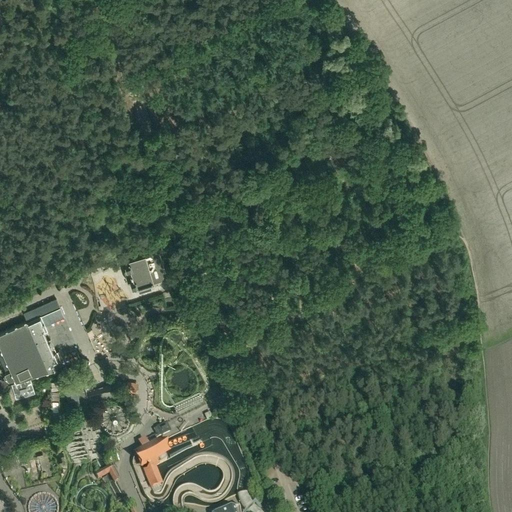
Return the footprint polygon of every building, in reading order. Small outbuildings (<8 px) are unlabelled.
[(166,280),(168,279),(157,244),(144,251),(144,253),(145,255),(126,261),(127,265),(125,265),(127,272),(124,273),(128,283),(130,283),(132,289),(134,288),(135,290),(139,289),(140,292),(151,288),(150,285),(166,280)] [(56,299),(23,314),(27,323),(48,373),(55,371),(55,369),(52,363),(60,360),(56,352),(55,353),(51,344),(56,341),(55,338),(50,340),(46,332),(47,331),(45,326),(64,318),(56,299)] [(15,382),(48,373),(27,323),(0,334),(0,346),(11,373),(5,376),(8,382),(9,384),(15,382)] [(59,438),(58,379),(50,380),(51,386),(52,431),(52,435),(53,438),(59,438)] [(87,395),(83,380),(63,385),(69,405),(79,403),(80,407),(114,398),(112,389),(87,395)] [(137,393),(138,382),(127,381),(126,391),(134,392),(137,393)] [(72,461),(73,465),(74,466),(76,466),(78,466),(79,466),(81,465),(83,464),(89,461),(90,460),(95,457),(100,455),(104,453),(104,450),(104,445),(103,439),(101,435),(100,429),(98,428),(95,424),(92,423),(89,423),(86,422),(83,422),(79,424),(74,427),(72,429),(68,431),(66,435),(65,437),(64,440),(64,443),(65,447),(67,450),(69,453),(71,457),(72,461)] [(161,437),(171,433),(166,423),(156,428),(161,437)] [(167,463),(165,460),(170,458),(166,449),(163,442),(149,448),(147,444),(145,442),(145,441),(137,444),(141,452),(133,457),(134,459),(137,465),(141,473),(147,470),(148,472),(143,474),(150,490),(152,490),(154,489),(156,488),(158,487),(160,486),(162,486),(156,471),(159,470),(158,468),(167,463)] [(63,453),(55,455),(58,470),(66,468),(63,453)] [(43,457),(43,455),(35,457),(36,460),(39,474),(39,476),(43,475),(39,458),(43,457)] [(111,466),(110,466),(105,469),(95,474),(98,481),(102,479),(108,476),(109,475),(111,479),(114,484),(117,483),(120,482),(117,478),(117,476),(111,467),(111,466)] [(270,484),(279,481),(275,470),(267,473),(270,484)] [(248,496),(247,493),(242,494),(237,495),(238,501),(240,504),(242,508),(246,511),(245,511),(263,511),(261,510),(256,506),(254,504),(251,500),(248,496)]
